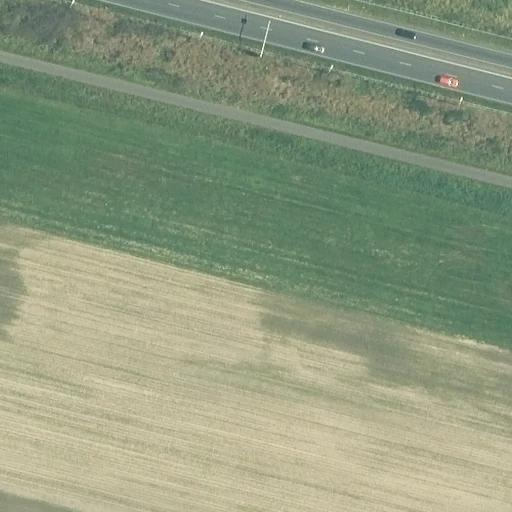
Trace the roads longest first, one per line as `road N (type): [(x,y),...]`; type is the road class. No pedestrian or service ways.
road 1 (trunk): [(152,0),(511,90)]
road 2 (trunk): [(511,61),(265,0)]
